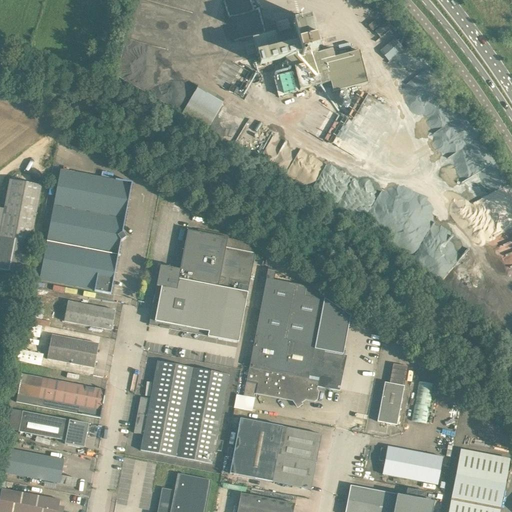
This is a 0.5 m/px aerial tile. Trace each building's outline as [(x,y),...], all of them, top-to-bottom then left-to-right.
[(253,39),(257,54),(260,65),(285,59),(287,67),(294,68),(300,91),(330,83),(333,92),(367,83),(359,52),(346,55),(345,50),(333,54),(332,50),(318,54),(317,50),(309,20),(292,25),(297,44),(278,49),(274,34),(253,39)] [(380,25),(376,20),(368,26),(372,31),(380,25)] [(389,59),(403,47),(395,36),(380,48),(389,59)] [(292,78),(281,81),(282,87),(294,84),(292,78)] [(214,119),(224,97),(196,84),(186,107),(214,119)] [(58,156),(69,158),(72,145),(60,143),(58,156)] [(60,170),(39,280),(110,294),(131,184),(60,170)] [(0,252),(28,257),(41,186),(10,180),(4,210),(0,208),(0,252)] [(238,343),(249,284),(255,254),(226,248),(228,239),(188,231),(181,270),(160,266),(156,287),(161,288),(154,322),(160,323),(159,325),(169,327),(170,325),(209,333),(208,337),(238,343)] [(28,257),(0,252),(0,270),(24,275),(28,257)] [(347,356),(344,356),(350,317),(306,287),(274,281),(275,272),(264,270),(257,310),(260,310),(249,368),(243,397),(253,399),(254,394),(255,394),(256,392),(291,399),(296,407),(301,403),(300,401),(304,398),(306,400),(306,401),(308,399),(310,401),(313,399),(314,401),(314,402),(317,400),(315,397),(318,395),(316,393),(318,392),(317,390),(317,387),(340,392),(347,356)] [(115,311),(68,302),(64,322),(111,331),(115,311)] [(42,327),(24,324),(22,334),(40,338),(42,327)] [(94,368),(99,345),(51,336),(47,359),(94,368)] [(17,361),(41,366),(43,355),(19,350),(17,361)] [(157,362),(150,400),(140,398),(134,433),(143,435),(140,451),(212,465),(214,453),(217,454),(217,451),(221,452),(223,442),(216,440),(229,376),(157,362)] [(16,403),(99,419),(100,419),(105,391),(21,375),(16,403)] [(420,380),(412,421),(426,424),(435,383),(420,380)] [(397,426),(404,387),(385,383),(377,422),(397,426)] [(18,432),(65,441),(65,445),(84,448),(88,425),(22,412),(18,432)] [(235,447),(316,463),(321,435),(240,419),(235,447)] [(311,490),(316,463),(235,447),(229,474),(311,490)] [(442,458),(387,447),(382,475),(437,486),(442,458)] [(75,487),(77,479),(61,476),(64,461),(9,450),(4,474),(75,487)] [(460,451),(448,511),(499,511),(510,460),(460,451)] [(205,511),(211,481),(177,475),(174,491),(162,489),(157,511),(205,511)] [(350,486),(345,511),(432,511),(434,502),(350,486)] [(58,511),(60,501),(1,489),(0,495),(0,511),(58,511)] [(292,511),(294,505),(241,494),(237,511),(292,511)]
